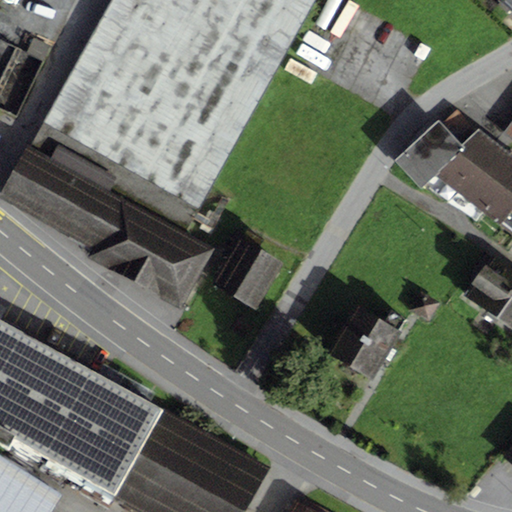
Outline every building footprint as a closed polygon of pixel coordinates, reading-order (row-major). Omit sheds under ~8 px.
[(182,237),(314,0),(114,0),(4,198),(97,249),(92,258),(179,306),(209,252),(182,237)] [(511,8),(511,0),(502,0),(505,2),(511,8)] [(511,8),(505,2),(500,6),(509,14),(511,11),(511,8)] [(34,40),(28,54),(0,40),(0,109),(17,118),(49,47),(34,40)] [(511,231),(511,160),(477,134),(457,113),(400,164),(421,187),(425,184),(436,174),(482,209),(511,231)] [(474,219),(482,209),(436,174),(425,184),(474,219)] [(247,232),(216,285),(254,308),(280,266),(257,251),(262,242),(247,232)] [(511,271),(494,259),(467,297),(511,328),(511,271)] [(412,310),(429,321),(438,305),(421,295),(412,310)] [(332,355),(372,378),(406,321),(391,313),(382,327),(357,312),(332,355)] [(14,441),(112,496),(160,412),(0,323),(0,445),(9,451),(14,441)] [(55,346),(61,337),(53,332),(48,342),(55,346)] [(160,412),(112,496),(141,511),(242,511),(266,471),(160,412)] [(40,511),(53,491),(0,457),(0,511),(40,511)]
